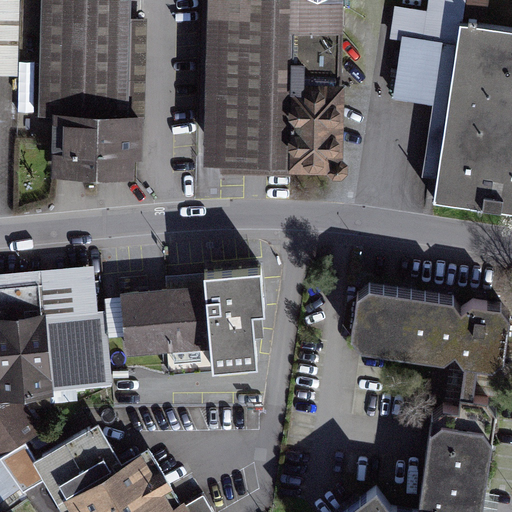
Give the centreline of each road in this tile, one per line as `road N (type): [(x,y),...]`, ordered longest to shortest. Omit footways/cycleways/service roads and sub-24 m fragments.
road 1 (residential): [(511,243),(341,218),(224,212),(0,232)]
road 2 (unknown): [(304,216),(264,438),(130,442)]
